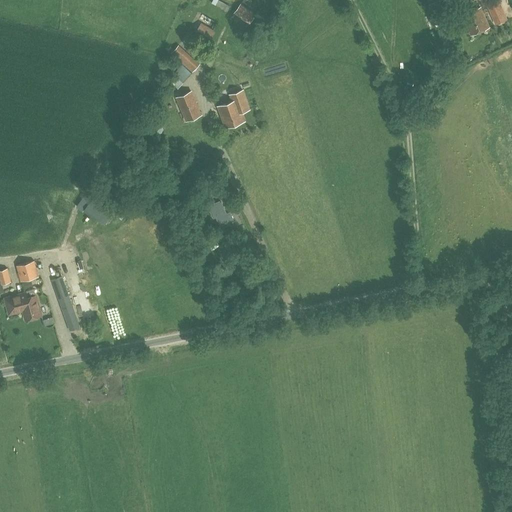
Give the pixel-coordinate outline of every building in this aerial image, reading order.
[(227,11),(230,5),(219,0),(212,0),(211,3),(227,11)] [(464,3),(463,0),(442,0),(438,2),(442,12),(464,3)] [(493,20),(504,15),(498,2),(487,7),(493,20)] [(240,4),(234,12),(249,23),(255,14),(240,4)] [(471,34),(488,27),(480,7),(463,14),(471,34)] [(209,42),(216,31),(201,22),(194,33),(209,42)] [(193,72),(200,64),(179,45),(171,54),(193,72)] [(218,105),(222,117),(225,127),(244,120),(241,112),(249,109),(242,90),(230,94),(232,101),(218,105)] [(177,97),(186,120),(200,114),(190,91),(177,97)] [(108,201),(105,206),(86,193),(77,206),(83,210),(96,219),(104,224),(112,214),(117,207),(108,201)] [(220,201),(208,206),(213,217),(216,216),(221,227),(229,224),(227,221),(232,218),(229,212),(225,214),(225,212),(220,201)] [(199,227),(195,232),(192,230),(188,235),(200,243),(207,232),(199,227)] [(236,233),(229,237),(231,243),(239,239),(236,233)] [(20,280),(38,276),(34,260),(16,265),(20,280)] [(1,284),(12,282),(8,268),(0,269),(0,292),(3,291),(1,284)] [(79,327),(61,275),(51,279),(69,330),(79,327)] [(29,303),(27,297),(26,292),(4,298),(9,314),(19,311),(19,310),(19,309),(20,309),(20,308),(21,308),(21,307),(22,307),(22,305),(29,303)] [(35,295),(27,297),(29,303),(22,305),(22,307),(25,319),(41,315),(35,295)] [(107,311),(111,335),(117,334),(114,310),(107,311)]
